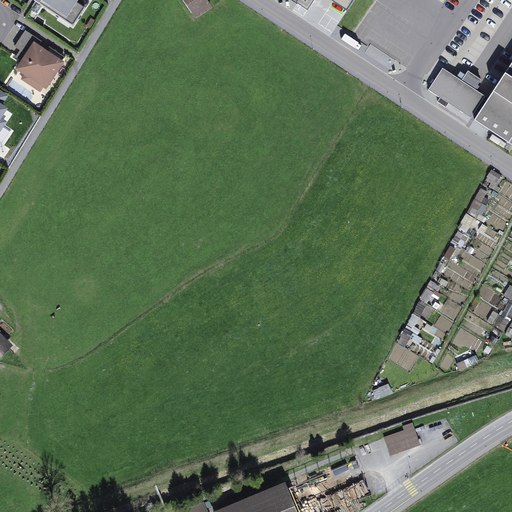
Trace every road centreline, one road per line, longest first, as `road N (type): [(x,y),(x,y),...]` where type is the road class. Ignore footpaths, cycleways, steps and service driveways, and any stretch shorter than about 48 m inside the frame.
road 1 (residential): [(260,0),(511,166)]
road 2 (residential): [(0,192),(116,0)]
road 3 (primary): [(511,421),(378,511)]
